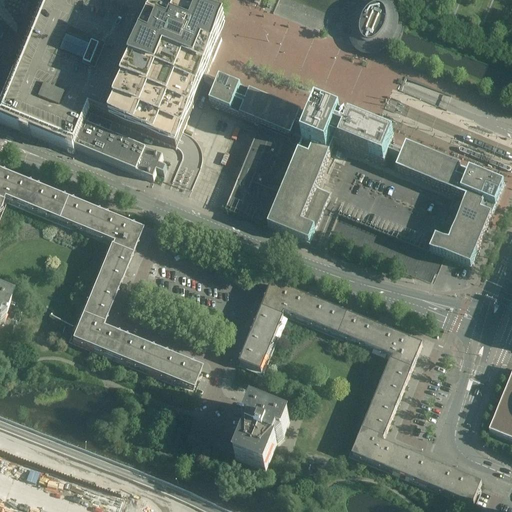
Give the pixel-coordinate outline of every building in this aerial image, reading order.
[(147,9),(126,0),(53,0),(30,58),(33,59),(6,123),(76,152),(86,128),(89,121),(101,126),(105,115),(107,110),(147,9)] [(366,0),(363,4),(360,7),(357,12),(355,16),(353,21),(352,22),(352,24),(351,25),(351,26),(351,28),(351,30),(351,32),(351,34),(351,35),(351,36),(352,38),(352,40),(353,42),(353,43),(354,45),(355,46),(357,48),(358,49),(358,51),(367,55),(368,53),(370,54),(372,53),(374,53),(376,52),(377,51),(380,50),(382,49),(383,48),(384,47),(386,45),(387,44),(388,43),(389,41),(390,40),(391,38),(392,37),(392,36),(394,33),(394,31),(395,29),(395,27),(395,26),(396,23),(396,20),(395,18),(395,17),(395,15),(395,13),(395,11),(393,6),(391,1),(389,0),(366,0)] [(220,44),(150,13),(112,109),(181,137),(220,44)] [(0,96),(3,89),(12,66),(0,65),(0,96)] [(210,108),(260,128),(291,141),(292,141),(299,122),(302,116),(220,83),(210,107),(210,108)] [(409,97),(406,97),(407,92),(393,89),(391,98),(408,101),(409,97)] [(317,113),(311,127),(270,227),(269,231),(310,248),(325,210),(331,196),(318,191),(332,155),(334,156),(335,156),(336,156),(336,155),(337,155),(337,154),(337,153),(337,152),(336,151),(334,150),(335,149),(385,170),(385,169),(395,145),(317,113)] [(270,227),(311,127),(299,122),(292,141),(291,141),(260,128),(227,209),(270,227)] [(164,160),(86,128),(76,152),(128,173),(154,184),(157,175),(164,178),(167,171),(160,169),(164,160)] [(331,213),(430,254),(436,240),(449,245),(464,209),(463,209),(462,208),(461,207),(461,206),(462,205),(462,204),(463,204),(464,204),(466,205),(467,203),(397,174),(385,170),(335,149),(334,150),(336,151),(337,152),(337,153),(337,154),(337,155),(336,155),(336,156),(335,156),(334,156),(332,155),(318,191),(331,196),(325,210),(331,213)] [(505,190),(447,166),(407,150),(397,174),(467,203),(466,205),(464,204),(463,204),(462,204),(462,205),(461,206),(461,207),(462,208),(463,209),(464,209),(449,245),(436,240),(430,254),(471,271),(505,190)] [(23,212),(33,188),(0,174),(0,203),(2,204),(3,205),(6,206),(6,205),(23,212)] [(57,226),(67,202),(33,188),(23,212),(57,226)] [(92,240),(102,216),(67,202),(57,226),(92,240)] [(142,233),(102,216),(92,240),(109,247),(108,248),(111,249),(112,249),(132,258),(142,233)] [(118,292),(132,258),(112,249),(111,249),(108,248),(94,282),(118,292)] [(240,282),(243,275),(243,274),(229,268),(225,276),(240,282)] [(104,327),(118,292),(94,282),(80,317),(101,326),(104,327)] [(303,327),(313,303),(273,286),(262,311),(283,319),(284,320),(287,321),(287,320),(303,327)] [(338,341),(348,317),(313,303),(303,327),(338,341)] [(0,324),(3,325),(9,309),(0,304),(0,324)] [(284,320),(283,319),(262,311),(254,331),(276,340),(278,341),(287,321),(284,320)] [(100,330),(101,326),(80,317),(68,345),(112,362),(121,338),(100,330)] [(372,355),(382,331),(348,317),(338,341),(372,355)] [(278,341),(276,340),(254,331),(239,368),(263,378),(278,341)] [(423,348),(382,331),(372,355),(389,362),(388,363),(412,373),(423,348)] [(146,376),(156,352),(121,338),(112,362),(146,376)] [(201,371),(156,352),(146,376),(194,396),(201,380),(198,379),(201,371)] [(398,407),(412,373),(388,363),(374,397),(398,407)] [(490,433),(489,433),(511,442),(511,377),(489,433),(490,433)] [(384,442),(398,407),(374,397),(360,432),(363,433),(382,441),(384,442)] [(247,425),(247,426),(248,434),(247,434),(237,459),(237,458),(236,462),(266,474),(267,471),(267,470),(277,446),(276,446),(279,438),(283,440),(290,424),(254,409),(253,410),(247,425)] [(194,441),(199,429),(198,430),(194,428),(193,428),(189,439),(194,441)] [(200,443),(205,432),(204,433),(199,430),(199,429),(194,441),(200,443)] [(206,446),(210,434),(210,435),(205,433),(205,432),(200,443),(206,446)] [(382,441),(363,433),(360,432),(349,459),(392,477),(402,453),(380,444),(382,441)] [(211,448),(216,436),(215,437),(210,435),(210,434),(206,446),(211,448)] [(216,450),(221,438),(221,439),(216,437),(216,436),(211,448),(216,450)] [(222,452),(227,441),(226,441),(221,439),(221,438),(216,450),(222,452)] [(227,454),(232,443),(231,444),(226,442),(227,441),(222,452),(227,454)] [(233,457),(238,446),(232,444),(232,443),(227,454),(233,457)] [(426,491),(436,467),(402,453),(392,477),(426,491)] [(482,486),(436,467),(426,491),(475,511),(481,495),(479,494),(482,486)]
